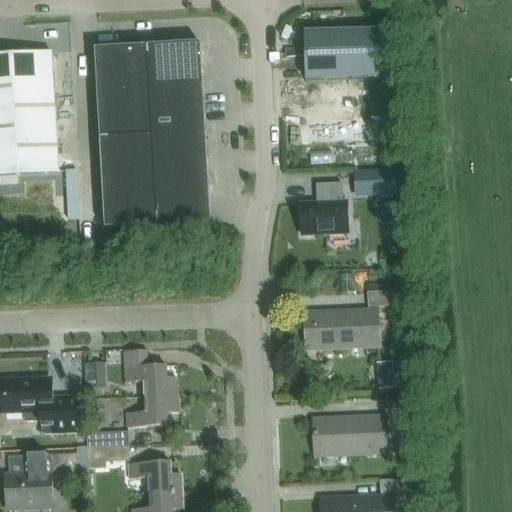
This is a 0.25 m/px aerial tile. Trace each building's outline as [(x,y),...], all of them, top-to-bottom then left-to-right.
[(386,81),(384,33),(304,35),(305,83),(386,81)] [(150,93),(203,90),(200,45),(147,49),(150,93)] [(97,96),(150,93),(147,49),(95,52),(97,96)] [(0,178),(59,175),(52,55),(0,57),(0,178)] [(153,138),(205,135),(203,90),(150,93),(153,138)] [(100,141),(153,138),(150,93),(97,96),(100,141)] [(155,183),(208,180),(205,135),(153,138),(155,183)] [(102,186),(155,183),(153,138),(100,141),(102,186)] [(78,172),(66,173),(69,222),(81,221),(78,172)] [(393,172),(354,175),(355,198),(395,195),(393,172)] [(158,228),(211,225),(208,180),(155,183),(158,228)] [(105,231),(158,228),(155,183),(102,186),(105,231)] [(301,206),(303,236),(349,234),(347,204),(343,204),(343,185),(317,186),(317,205),(301,206)] [(368,309),(402,307),(401,293),(367,295),(368,309)] [(307,351),(379,348),(377,313),(306,316),(307,351)] [(167,381),(166,368),(148,369),(148,353),(124,354),(125,385),(144,384),(145,399),(178,398),(177,380),(167,381)] [(404,389),(402,361),(374,364),(377,391),(404,389)] [(105,389),(104,365),(84,365),(85,390),(105,389)] [(42,436),(83,434),(82,398),(49,400),(49,380),(4,382),(5,416),(22,415),(22,421),(25,424),(41,424),(42,436)] [(405,408),(405,395),(379,396),(380,409),(405,408)] [(178,398),(145,399),(146,414),(127,415),(128,430),(169,428),(169,416),(179,415),(178,398)] [(315,458),(387,455),(385,419),(314,422),(315,458)] [(88,450),(129,448),(128,434),(87,435),(88,450)] [(105,463),(129,462),(129,448),(88,450),(88,456),(89,470),(106,469),(105,463)] [(80,477),(79,456),(22,459),(23,475),(8,476),(9,511),(50,511),(49,478),(80,477)] [(89,477),(89,470),(88,456),(79,456),(80,477),(89,477)] [(149,495),(182,494),(181,477),(171,477),(171,464),(129,466),(130,481),(149,480),(149,495)] [(410,481),(379,483),(380,495),(396,494),(397,507),(411,506),(410,481)] [(173,511),(183,511),(182,494),(149,495),(150,511),(131,511),(173,511)] [(393,511),(393,498),(321,502),(321,511),(393,511)]
